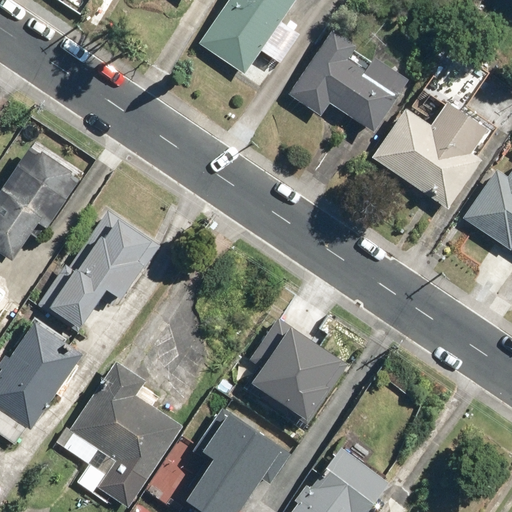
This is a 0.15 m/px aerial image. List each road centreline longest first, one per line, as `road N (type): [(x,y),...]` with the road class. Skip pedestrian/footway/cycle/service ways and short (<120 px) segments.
road 1 (residential): [(511,371),(0,31)]
road 2 (unknown): [(205,206),(83,378)]
